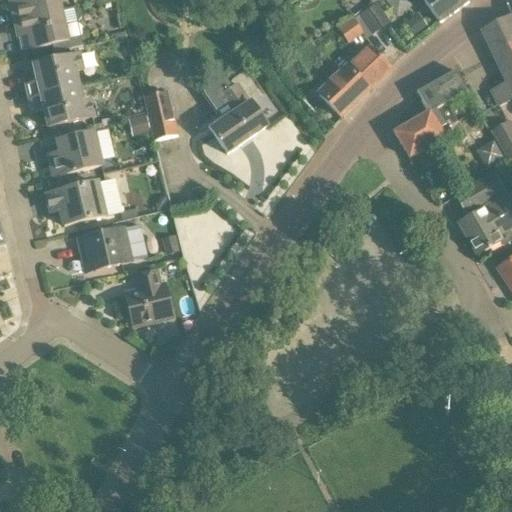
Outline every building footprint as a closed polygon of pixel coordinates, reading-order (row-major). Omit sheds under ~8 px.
[(14,24),(60,13),(57,0),(19,0),(20,5),(11,7),(14,24)] [(387,0),(399,16),(415,4),(412,0),(387,0)] [(419,0),(439,26),(468,5),(469,5),(469,0),(419,0)] [(359,18),(373,37),(390,25),(376,5),(359,18)] [(74,10),(60,13),(14,24),(18,40),(28,37),(32,52),(52,48),(54,55),(82,48),(77,25),(82,20),(80,14),(74,11),(74,10)] [(511,101),(511,25),(509,20),(481,35),(507,86),(493,93),(500,107),(511,101)] [(363,36),(352,21),(338,31),(339,33),(349,46),(362,37),(363,36)] [(279,57),(288,51),(281,41),(272,47),(279,57)] [(314,45),(279,64),(294,93),(329,73),(314,45)] [(390,71),(369,48),(318,97),(341,121),(369,94),(367,93),(390,71)] [(29,102),(79,90),(75,75),(83,73),(79,58),(33,69),(37,86),(25,89),(29,102)] [(467,94),(455,73),(436,85),(448,106),(467,94)] [(201,93),(220,121),(207,130),(226,157),(266,129),(250,105),(250,106),(236,86),(231,90),(223,78),(201,93)] [(428,116),(442,141),(450,136),(447,130),(458,124),(447,106),(448,106),(436,85),(416,96),(428,116)] [(83,106),(79,90),(29,102),(32,116),(43,113),(48,131),(94,120),(90,104),(83,106)] [(178,138),(168,95),(142,101),(153,144),(178,138)] [(425,151),(442,141),(428,116),(411,126),(425,151)] [(150,134),(146,117),(129,122),(133,138),(150,134)] [(495,141),(505,160),(511,172),(511,126),(510,123),(491,134),(495,141)] [(394,136),(410,161),(425,151),(411,126),(394,136)] [(53,180),(102,169),(94,136),(57,145),(60,157),(48,160),(53,180)] [(504,194),(494,177),(456,199),(466,216),(504,194)] [(50,215),(60,213),(64,229),(105,220),(97,187),(46,198),(50,215)] [(501,244),(503,247),(511,241),(511,235),(511,232),(511,231),(511,196),(511,195),(458,226),(477,258),(501,244)] [(167,199),(158,201),(155,208),(156,215),(170,211),(167,199)] [(94,274),(145,262),(138,229),(77,243),(81,259),(90,257),(94,274)] [(162,241),(166,257),(181,253),(177,237),(162,241)] [(511,292),(511,260),(497,271),(511,292)] [(133,331),(172,321),(164,287),(160,288),(157,275),(135,281),(138,294),(125,297),(133,331)] [(192,498),(197,489),(185,482),(180,491),(192,498)]
